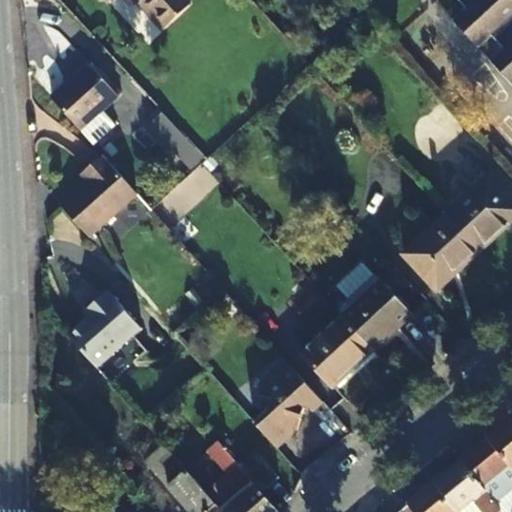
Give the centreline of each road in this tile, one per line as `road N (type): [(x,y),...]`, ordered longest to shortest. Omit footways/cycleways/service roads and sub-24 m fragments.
road 1 (tertiary): [(7,511),(0,148)]
road 2 (residential): [(511,352),(322,511)]
